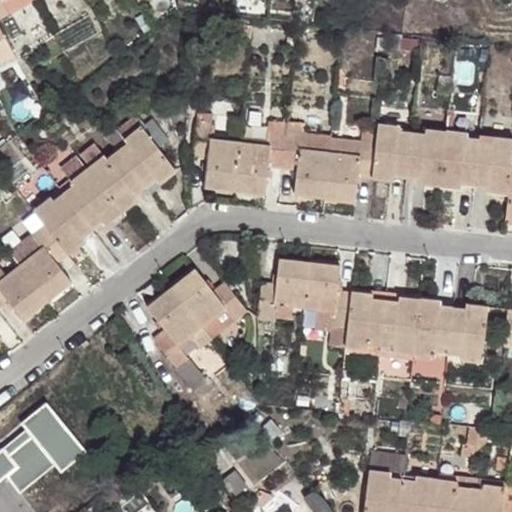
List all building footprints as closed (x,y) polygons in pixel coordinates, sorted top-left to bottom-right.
[(0,0),(0,67),(15,59),(0,32),(0,19),(36,0),(0,0)] [(210,122),(195,121),(190,160),(205,162),(202,189),(264,197),(268,168),(295,171),(292,197),(353,202),(356,178),(393,183),(393,178),(419,181),(419,185),(459,191),(461,186),(487,188),(486,194),(507,194),(504,221),(511,221),(511,137),(492,136),(492,141),(466,138),(467,133),(424,129),(424,134),(398,130),(398,126),(377,123),(376,132),(360,130),(359,144),(333,142),(334,136),(272,129),(270,145),(208,138),(210,122)] [(0,339),(0,340),(0,339),(0,308),(7,303),(24,322),(72,285),(57,266),(85,244),(82,240),(102,223),(105,227),(137,200),(136,198),(156,182),(159,184),(174,173),(140,128),(124,141),(126,144),(106,160),(102,156),(70,183),(72,186),(52,202),(49,200),(32,212),(44,226),(10,254),(19,266),(0,280),(0,339)] [(371,293),(336,289),(338,265),(277,259),(274,282),(259,282),(256,319),(272,320),(274,306),(333,312),(331,327),(346,329),(344,347),(365,350),(365,344),(393,349),(392,354),(433,358),(433,352),(460,355),(459,360),(480,363),(487,306),(465,303),(464,309),(438,305),(439,300),(397,296),(396,301),(371,298),(371,293)] [(143,307),(161,330),(150,339),(173,368),(211,339),(245,312),(222,282),(210,289),(192,269),(143,307)] [(511,308),(507,308),(502,346),(511,348),(511,308)] [(330,346),(344,347),(346,329),(331,327),(333,312),(318,311),(316,330),(332,332),(330,346)] [(230,365),(211,339),(173,368),(193,394),(230,365)] [(84,450),(44,401),(18,423),(29,435),(7,454),(0,447),(0,472),(1,472),(18,493),(53,464),(59,471),(84,450)] [(511,511),(511,504),(502,504),(506,479),(470,476),(469,486),(456,485),(457,482),(416,476),(414,481),(403,480),(405,455),(371,451),(362,511),(511,511)]
